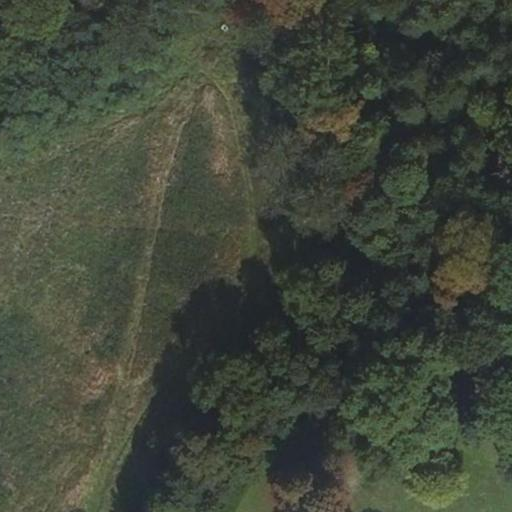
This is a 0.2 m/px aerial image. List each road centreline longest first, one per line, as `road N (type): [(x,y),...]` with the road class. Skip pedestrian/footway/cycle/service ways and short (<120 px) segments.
road 1 (track): [(247,0),(158,144),(65,511)]
road 2 (track): [(199,511),(264,423),(511,263)]
